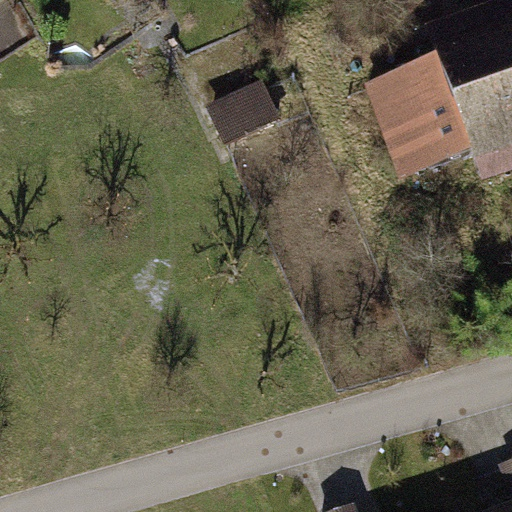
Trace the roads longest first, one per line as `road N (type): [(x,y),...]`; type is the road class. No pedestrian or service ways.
road 1 (track): [(465,406),(334,57),(339,5),(351,0)]
road 2 (residential): [(511,393),(90,511)]
